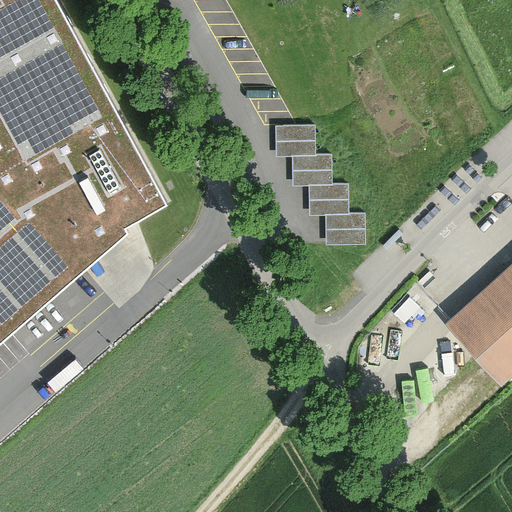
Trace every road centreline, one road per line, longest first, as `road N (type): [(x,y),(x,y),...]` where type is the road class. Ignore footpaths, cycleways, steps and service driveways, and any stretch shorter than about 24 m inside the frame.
road 1 (tertiary): [(316,368),(116,0)]
road 2 (residential): [(316,368),(511,159)]
road 3 (tertiary): [(395,511),(316,368)]
